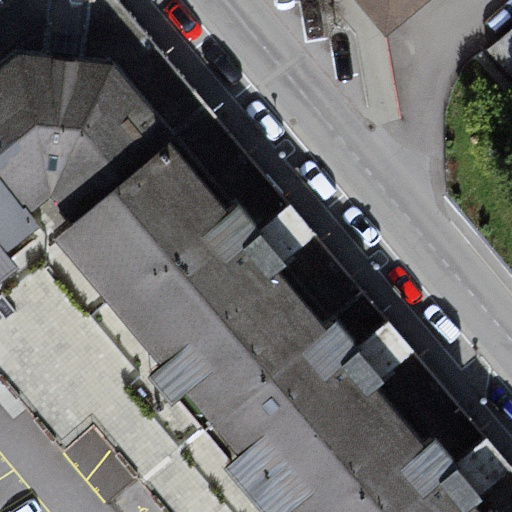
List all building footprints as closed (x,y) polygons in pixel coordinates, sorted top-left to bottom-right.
[(296,511),(511,511),(511,466),(118,0),(0,0),(0,280),(63,229),(296,511)] [(357,0),(384,32),(422,0),(357,0)] [(511,28),(488,49),(511,76),(511,28)] [(296,511),(63,229),(0,280),(0,370),(63,443),(97,421),(142,476),(171,511),(296,511)] [(0,370),(0,511),(96,511),(142,476),(97,421),(63,443),(0,370)]
